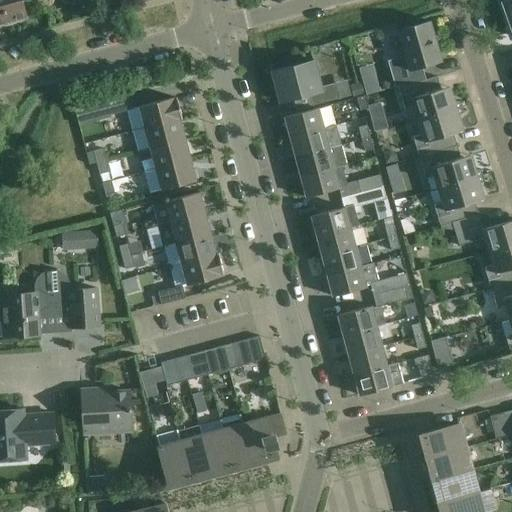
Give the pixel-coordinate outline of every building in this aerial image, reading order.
[(0,0),(0,24),(26,18),(22,2),(28,1),(27,0),(0,0)] [(511,0),(504,0),(505,2),(502,3),(503,6),(501,6),(505,19),(508,18),(511,30),(511,0)] [(398,87),(398,89),(425,80),(422,67),(442,61),(430,22),(397,32),(404,56),(387,61),(395,88),(398,87)] [(309,95),(312,106),(339,99),(335,84),(321,87),(314,61),(299,65),(296,62),(293,61),(290,62),(288,65),(287,68),(286,68),(272,72),(280,102),(309,95)] [(413,108),(417,121),(461,108),(461,105),(461,102),(454,102),(449,87),(441,90),(440,89),(436,77),(425,80),(398,89),(405,110),(413,108)] [(356,99),(360,111),(368,109),(365,96),(356,99)] [(139,108),(134,109),(131,97),(107,103),(110,116),(127,111),(132,132),(179,119),(180,120),(182,119),(176,99),(174,99),(174,98),(139,107),(139,108)] [(413,137),(419,158),(458,146),(458,145),(456,145),(453,135),(455,134),(463,131),(458,116),(464,113),(462,110),(461,108),(417,121),(421,134),(413,137)] [(284,118),(290,138),(324,129),(318,109),(284,118)] [(179,119),(132,132),(138,152),(185,140),(180,120),(179,119)] [(290,138),(295,158),(341,145),(336,126),(324,129),(290,138)] [(358,128),(361,140),(370,138),(367,126),(358,128)] [(370,138),(361,140),(365,152),(373,150),(370,138)] [(190,160),(185,140),(138,152),(140,161),(153,158),(156,169),(190,160)] [(341,145),(295,158),(300,178),(343,166),(346,165),(341,145)] [(434,176),(438,189),(482,176),(482,173),(481,171),(475,170),(470,156),(462,158),(460,158),(457,148),(459,147),(458,146),(419,158),(425,179),(434,176)] [(93,152),(96,163),(106,161),(102,149),(93,152)] [(196,181),(190,160),(156,169),(144,173),(150,194),(196,181)] [(106,161),(96,163),(99,175),(109,172),(106,161)] [(338,189),(341,199),(383,187),(380,175),(347,184),(343,166),(300,178),(306,198),(338,189)] [(434,205),(440,226),(480,214),(479,213),(477,213),(474,203),(475,202),(484,200),(479,185),(485,181),(483,179),(482,176),(438,189),(442,203),(434,205)] [(102,184),(105,195),(114,193),(111,181),(102,184)] [(386,199),(383,187),(341,199),(343,208),(311,217),(316,237),(350,228),(351,229),(359,226),(354,208),(386,199)] [(165,202),(152,205),(158,227),(170,223),(205,214),(199,193),(165,202)] [(164,246),(164,247),(210,235),(205,214),(170,223),(158,227),(163,247),(164,246)] [(485,239),(489,252),(511,244),(511,220),(483,230),(482,225),(481,226),(478,217),(480,215),(480,214),(440,226),(440,227),(452,223),(459,246),(485,239)] [(113,226),(116,238),(126,235),(122,224),(113,226)] [(384,227),(388,239),(396,237),(393,225),(384,227)] [(316,237),(321,257),(356,248),(351,229),(350,228),(316,237)] [(85,235),(86,251),(96,250),(96,234),(85,235)] [(169,264),(174,267),(216,255),(210,235),(164,247),(169,264)] [(396,237),(388,239),(391,251),(399,249),(396,237)] [(119,247),(122,258),(131,256),(128,244),(119,247)] [(484,268),(491,289),(511,282),(511,244),(489,252),(493,265),(484,268)] [(321,257),(327,277),(361,267),(356,248),(321,257)] [(216,255),(174,267),(174,268),(171,272),(175,288),(157,293),(161,305),(185,299),(182,286),(187,285),(187,286),(222,276),(221,275),(224,275),(218,254),(216,255)] [(131,256),(122,258),(125,270),(134,267),(131,256)] [(373,263),(361,267),(327,277),(332,297),(366,288),(366,285),(370,284),(373,296),(404,288),(409,287),(406,274),(378,281),(373,263)] [(1,296),(4,338),(40,335),(38,315),(70,313),(71,328),(99,326),(96,289),(69,291),(69,286),(68,283),(67,280),(65,277),(61,274),(57,272),(57,270),(45,271),(45,273),(41,275),(38,278),(36,281),(35,285),(35,288),(35,293),(1,296)] [(505,307),(509,320),(511,319),(511,282),(491,289),(497,310),(505,307)] [(404,288),(373,296),(375,306),(337,316),(343,336),(377,327),(385,325),(381,307),(408,300),(404,288)] [(511,319),(509,320),(501,323),(511,355),(511,354),(511,319)] [(411,326),(414,338),(422,336),(419,324),(411,326)] [(382,347),(377,327),(343,336),(348,356),(382,347)] [(422,336),(414,338),(417,350),(426,348),(422,336)] [(259,337),(244,341),(250,364),(266,360),(259,337)] [(430,342),(438,370),(453,366),(445,338),(430,342)] [(244,341),(231,344),(237,367),(250,364),(244,341)] [(231,344),(218,348),(225,371),(237,367),(231,344)] [(387,366),(382,347),(348,356),(353,376),(387,366)] [(218,348),(204,351),(210,375),(225,371),(218,348)] [(204,351),(190,355),(196,378),(210,375),(204,351)] [(190,355),(176,359),(182,382),(196,378),(190,355)] [(415,359),(421,379),(433,376),(428,356),(415,359)] [(182,382),(176,359),(161,363),(167,386),(182,382)] [(397,363),(387,366),(353,376),(359,396),(403,384),(397,363)] [(81,391),(84,435),(110,433),(110,429),(131,427),(129,392),(96,394),(95,390),(81,391)] [(0,411),(0,461),(26,460),(25,446),(55,444),(52,414),(23,416),(23,410),(0,411)] [(511,410),(501,414),(507,437),(511,435),(511,410)] [(507,437),(501,414),(489,417),(495,440),(507,437)] [(254,464),(243,425),(240,415),(219,421),(233,470),(254,464)] [(285,433),(280,415),(265,419),(243,425),(254,464),(275,458),(272,447),(276,446),(273,436),(285,433)] [(233,470),(219,421),(199,426),(212,475),(233,470)] [(212,475),(199,426),(177,432),(191,481),(212,475)] [(420,436),(426,458),(465,447),(459,426),(420,436)] [(155,435),(159,448),(170,487),(191,481),(180,443),(177,432),(177,429),(155,435)] [(421,459),(427,482),(471,470),(465,447),(426,458),(421,459)] [(433,505),(439,503),(477,493),(471,470),(427,482),(433,505)] [(482,511),(477,493),(439,503),(440,511),(482,511)]
